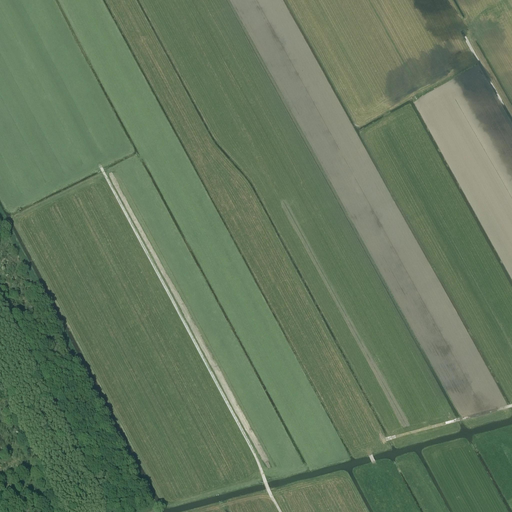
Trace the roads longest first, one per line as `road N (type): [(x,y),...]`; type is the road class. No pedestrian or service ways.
road 1 (track): [(102,171),(280,511)]
road 2 (track): [(0,215),(154,506),(133,511)]
road 3 (track): [(107,511),(0,304)]
